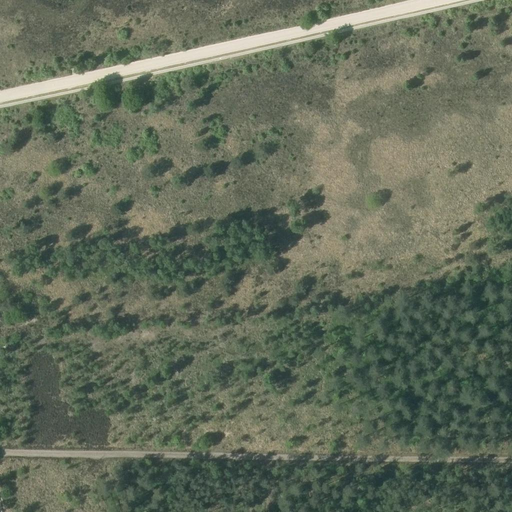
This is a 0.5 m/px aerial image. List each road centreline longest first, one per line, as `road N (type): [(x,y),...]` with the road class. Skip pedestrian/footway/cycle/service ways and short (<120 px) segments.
road 1 (track): [(0,333),(335,305),(511,259)]
road 2 (track): [(0,453),(511,461)]
road 3 (unclassified): [(0,97),(443,0)]
